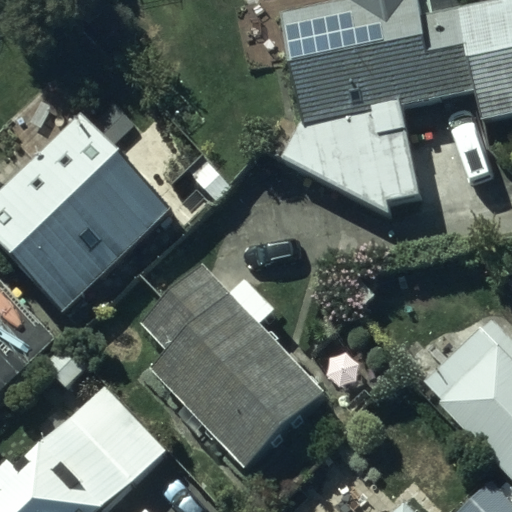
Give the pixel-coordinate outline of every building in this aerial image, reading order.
[(119,0),(69,0),(73,20),(122,11),(119,0)] [(349,0),(351,4),(282,19),(302,124),(283,160),(392,219),(390,207),(420,201),(404,110),(477,99),(463,13),(460,0),(349,0)] [(511,115),(511,4),(467,13),(487,120),(511,115)] [(81,120),(0,195),(0,250),(64,319),(172,217),(81,120)] [(203,269),(142,330),(168,357),(150,374),(245,473),(325,397),(262,330),(275,316),(245,286),(232,299),(203,269)] [(2,283),(0,284),(0,398),(59,341),(2,283)] [(511,365),(481,334),(425,389),(446,410),(442,414),(511,484),(511,365)] [(0,511),(109,511),(169,457),(106,390),(17,474),(9,466),(0,474),(0,511)] [(511,511),(511,506),(491,486),(463,511),(511,511)]
